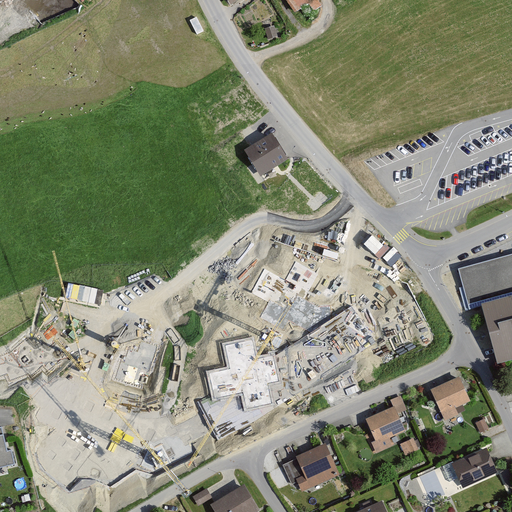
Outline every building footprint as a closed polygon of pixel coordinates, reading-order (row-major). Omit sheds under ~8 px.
[(0,0),(0,23),(28,0),(0,0)] [(225,0),(231,8),(243,0),(283,0),(295,16),(311,6),(315,12),(325,6),(320,0),(225,0)] [(277,40),(274,29),(266,31),(268,42),(277,40)] [(289,161),(274,135),(247,151),(261,177),(289,161)] [(511,255),(457,270),(462,288),(457,290),(462,309),(511,295),(511,299),(483,307),(499,366),(511,362),(511,255)] [(228,367),(208,372),(214,400),(242,394),(245,410),(273,404),(269,384),(281,382),(274,353),(258,357),(254,338),(223,344),(228,367)] [(471,404),(460,379),(431,391),(444,421),(458,416),(456,410),(471,404)] [(400,398),(390,402),(393,409),(366,420),(376,442),(372,444),(376,454),(393,447),(389,440),(406,433),(398,415),(406,411),(400,398)] [(488,430),(483,420),(475,424),(479,434),(488,430)] [(9,452),(3,428),(0,428),(0,469),(18,465),(14,451),(9,452)] [(418,451),(413,440),(399,446),(404,457),(418,451)] [(339,478),(327,446),(296,457),(298,461),(283,466),(290,486),(297,483),(301,492),(339,478)] [(499,473),(489,450),(456,464),(455,462),(443,467),(450,483),(459,479),(463,489),(499,473)] [(511,486),(511,475),(510,471),(502,475),(508,489),(511,486)] [(213,497),(227,493),(224,480),(210,484),(213,497)] [(259,511),(260,511),(245,486),(210,506),(214,511),(259,511)] [(211,498),(206,489),(192,497),(197,506),(211,498)] [(387,511),(384,503),(363,511),(387,511)]
